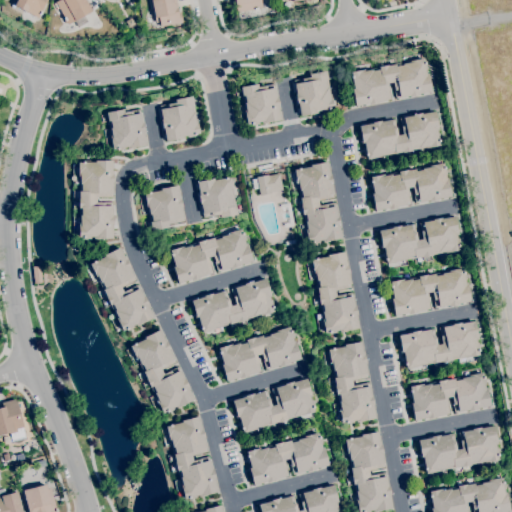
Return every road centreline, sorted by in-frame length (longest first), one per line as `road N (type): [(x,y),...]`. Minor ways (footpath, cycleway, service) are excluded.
road 1 (residential): [(232,511),(203,400),(138,264),(121,183),(140,166),(331,132),(402,511)]
road 2 (tertiary): [(449,16),(106,74),(40,72),(0,55)]
road 3 (residential): [(40,72),(6,214),(13,285),(29,364),(86,511)]
road 4 (tertiary): [(449,16),(511,349)]
road 5 (residential): [(227,150),(202,0)]
